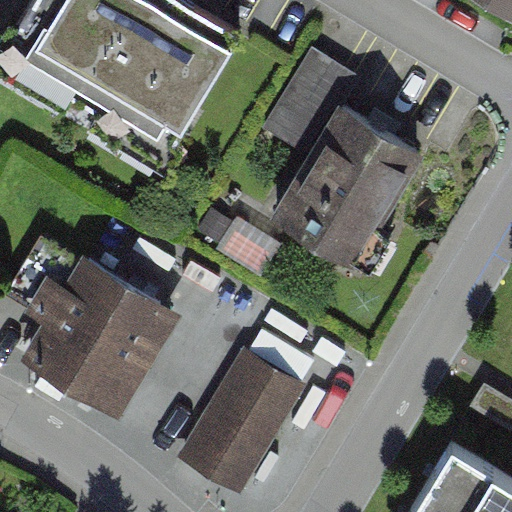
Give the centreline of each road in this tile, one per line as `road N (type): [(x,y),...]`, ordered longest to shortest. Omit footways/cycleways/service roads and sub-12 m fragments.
road 1 (residential): [(511,185),(316,511)]
road 2 (residential): [(511,90),(351,0)]
road 3 (residential): [(143,511),(80,457),(0,413)]
